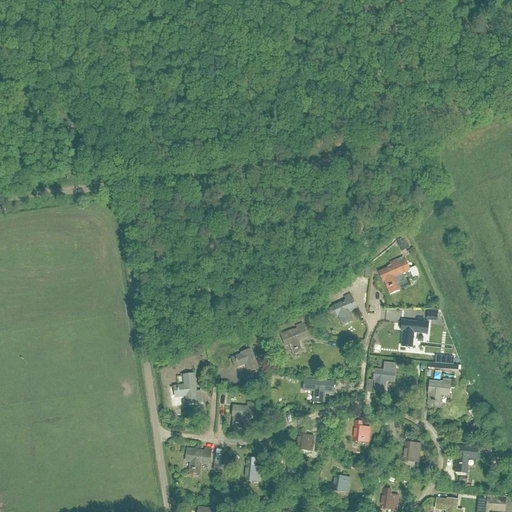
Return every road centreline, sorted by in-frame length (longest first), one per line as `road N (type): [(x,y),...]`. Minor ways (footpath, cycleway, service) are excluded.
road 1 (unclassified): [(120,185),(367,153),(511,93)]
road 2 (unclassified): [(410,511),(437,476),(438,449),(424,428),(386,409),(343,408),(249,443),(156,432)]
road 3 (unclassified): [(156,432),(120,185)]
road 4 (unclassified): [(0,199),(120,185)]
road 5 (track): [(457,116),(457,56),(480,0)]
